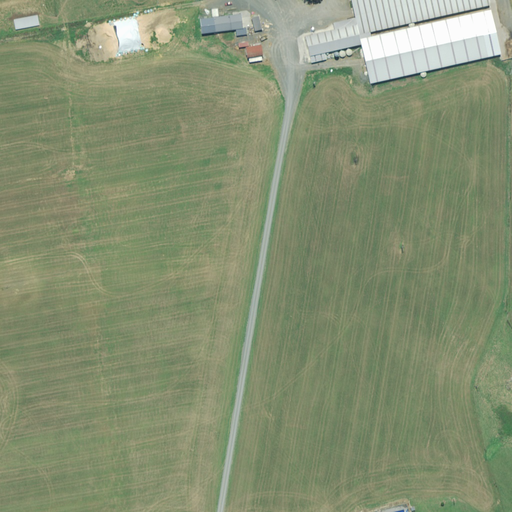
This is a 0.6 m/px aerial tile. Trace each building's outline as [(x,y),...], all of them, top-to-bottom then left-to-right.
[(492,12),(489,0),(358,0),(369,42),(492,12)] [(237,35),(247,33),(246,28),(243,29),(241,15),(220,17),(219,11),(211,12),(212,18),(214,18),(216,32),(236,30),(237,35)] [(40,26),(38,16),(14,20),(16,30),(40,26)] [(262,55),(261,45),(246,48),(248,57),(262,55)] [(359,47),(333,53),(335,59),(360,54),(359,47)]
